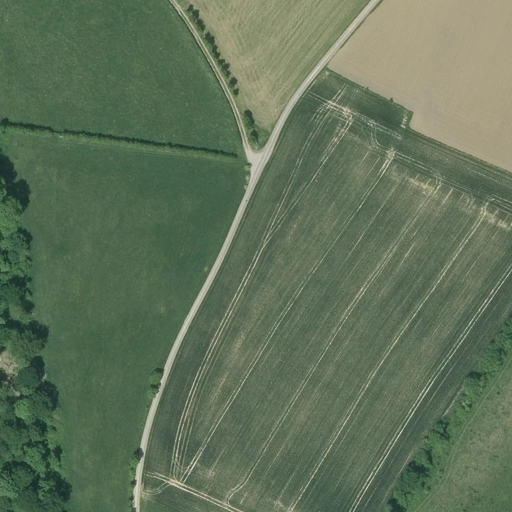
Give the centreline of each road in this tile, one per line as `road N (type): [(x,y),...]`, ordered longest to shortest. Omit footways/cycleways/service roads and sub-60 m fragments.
road 1 (unclassified): [(134,511),(146,430),(177,340),(285,113),(375,0)]
road 2 (track): [(170,0),(221,81),(256,175)]
